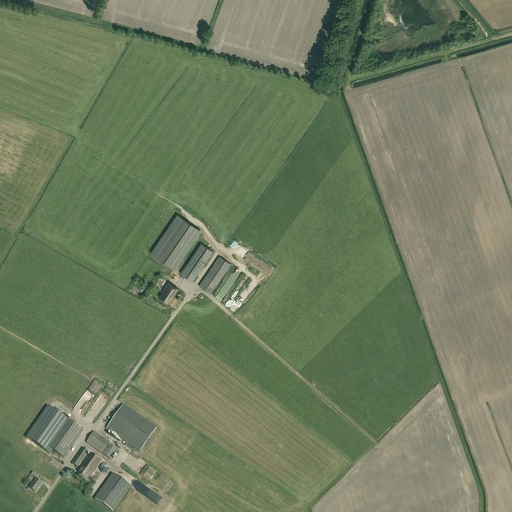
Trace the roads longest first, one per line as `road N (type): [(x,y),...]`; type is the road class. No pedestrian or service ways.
road 1 (unclassified): [(35,511),(191,290)]
road 2 (track): [(13,0),(200,51)]
road 3 (track): [(448,52),(351,76),(371,0)]
